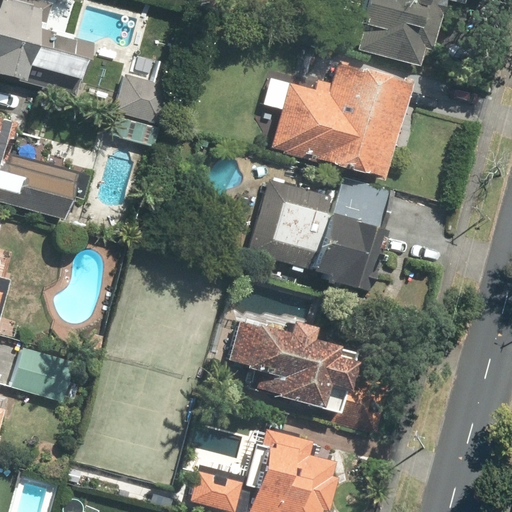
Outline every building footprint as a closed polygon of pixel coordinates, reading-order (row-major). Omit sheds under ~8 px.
[(0,0),(0,67),(75,90),(86,50),(45,38),(55,0),(0,0)] [(369,0),(365,49),(426,55),(427,36),(439,37),(442,0),(369,0)] [(286,77),(271,136),(384,164),(406,75),(343,59),(337,80),(316,75),(313,84),(286,77)] [(167,83),(125,73),(110,134),(152,145),(167,83)] [(14,109),(0,105),(0,189),(70,210),(83,168),(42,155),(46,143),(7,131),(14,109)] [(253,243),(365,276),(391,188),(340,173),(334,191),(274,173),(253,243)] [(260,395),(357,415),(373,340),(320,328),(323,312),(292,306),(289,321),(232,309),(222,356),(267,366),(260,395)] [(71,355),(23,341),(11,380),(60,394),(71,355)] [(245,511),(325,511),(338,453),(314,448),(310,429),(259,417),(246,474),(198,463),(190,494),(245,506),(245,511)]
